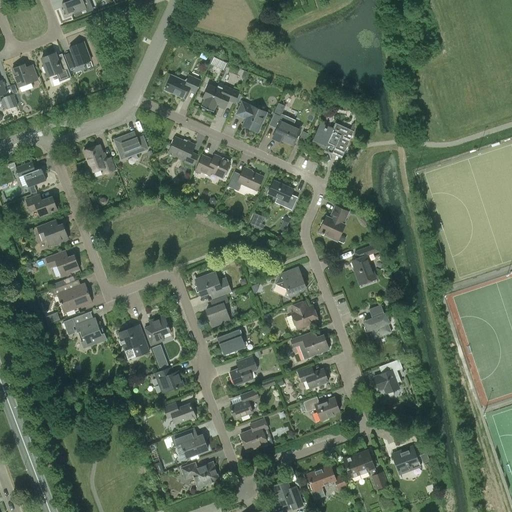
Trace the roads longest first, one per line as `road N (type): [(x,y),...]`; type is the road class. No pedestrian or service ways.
road 1 (residential): [(240,477),(364,429),(345,374),(349,353),(304,230),(324,183),(133,95)]
road 2 (residential): [(47,129),(106,292),(170,273),(176,278),(240,477)]
road 3 (primary): [(49,511),(0,379)]
road 4 (residential): [(0,6),(14,49),(22,49),(53,38),(46,0)]
